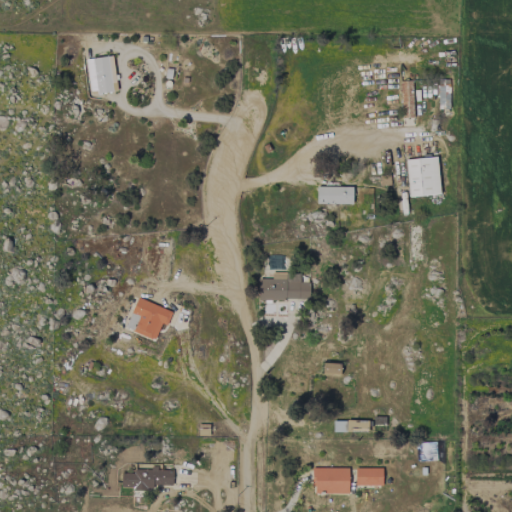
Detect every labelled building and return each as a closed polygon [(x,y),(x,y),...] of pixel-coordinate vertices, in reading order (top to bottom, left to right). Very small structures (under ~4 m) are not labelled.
[(84,60),(89,94),(116,90),(111,55),(84,60)] [(400,118),(412,118),(411,81),(399,81),(400,118)] [(448,109),(448,85),(438,85),(437,109),(448,109)] [(407,196),(438,195),(437,157),(405,159),(407,196)] [(352,203),(351,186),(315,187),(316,204),(352,203)] [(308,300),(309,282),(299,282),(299,273),(271,272),(271,279),(257,278),(257,298),(308,300)] [(165,325),(171,311),(136,297),(124,328),(154,340),(160,323),(165,325)] [(323,362),(322,374),(339,375),(340,363),(323,362)] [(347,468),(312,468),(312,493),(347,493),(347,468)] [(381,485),(381,468),(354,468),(355,486),(381,485)] [(171,487),(172,469),(133,469),(133,473),(120,473),(120,486),(171,487)]
